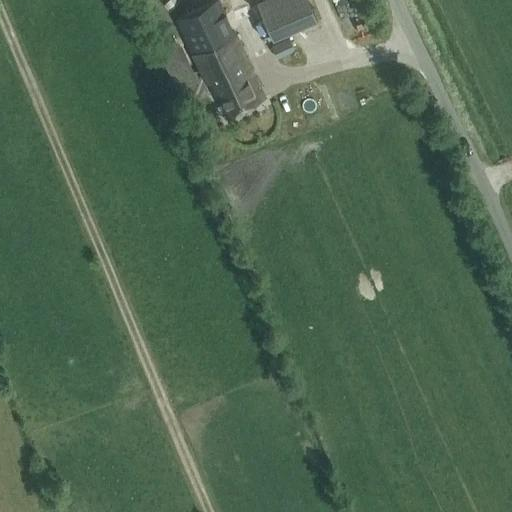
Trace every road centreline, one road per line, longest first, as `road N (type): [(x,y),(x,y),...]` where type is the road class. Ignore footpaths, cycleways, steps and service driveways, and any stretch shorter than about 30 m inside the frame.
road 1 (track): [(0,0),(207,511)]
road 2 (unclassified): [(511,254),(397,0)]
